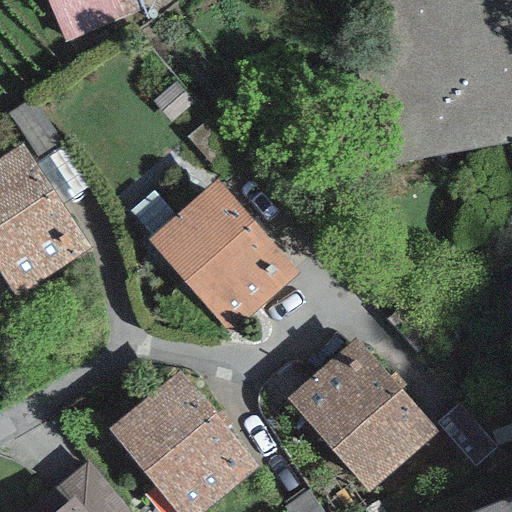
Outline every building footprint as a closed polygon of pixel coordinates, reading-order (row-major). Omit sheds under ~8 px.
[(114,0),(44,0),(63,45),(123,20),(114,0)] [(511,0),(346,0),(375,171),(511,147),(511,0)] [(22,151),(0,166),(0,280),(15,304),(90,255),(22,151)] [(216,187),(147,247),(229,340),(298,279),(216,187)] [(355,345),(286,405),(368,499),(438,439),(355,345)] [(179,379),(109,436),(171,511),(208,511),(257,473),(179,379)] [(61,488),(74,503),(81,511),(126,511),(88,465),(61,488)] [(81,511),(74,503),(63,511),(81,511)]
